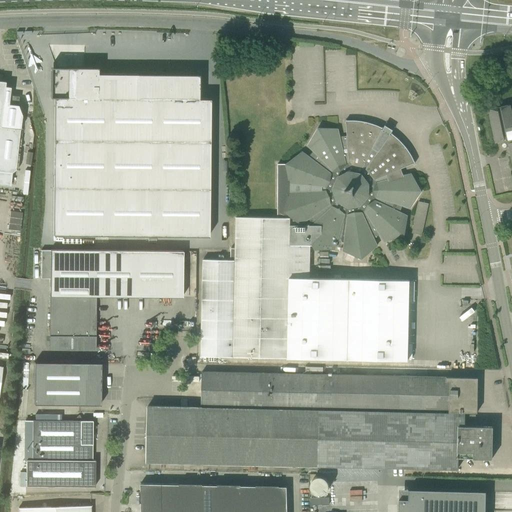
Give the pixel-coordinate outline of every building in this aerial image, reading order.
[(108,32),(107,44),(118,45),(119,33),(108,32)] [(50,67),(50,97),(54,97),(53,235),(208,236),(209,99),(198,99),(199,74),(98,73),(98,67),(83,67),(50,67)] [(4,87),(5,82),(0,81),(0,184),(10,186),(11,173),(15,173),(21,115),(18,105),(8,104),(10,87),(4,87)] [(511,114),(510,105),(488,109),(495,143),(501,142),(502,146),(505,148),(509,147),(511,161),(511,114)] [(203,260),(201,337),(233,338),(233,357),(408,360),(409,280),(309,278),(310,245),(313,245),(315,249),(335,250),(337,242),(344,243),(343,251),(362,259),(377,246),(374,238),(380,235),(384,241),(403,235),(407,216),(400,212),(402,206),(410,208),(421,191),(411,173),(403,176),(400,169),(415,163),(414,160),(413,159),(411,155),(410,153),(408,151),(407,148),(405,146),(403,144),(399,140),(397,138),(395,136),(391,133),(393,130),(385,125),(383,128),(380,127),(377,125),(374,124),(373,124),(368,122),(366,122),(365,122),(362,121),(358,121),(355,120),(352,120),(349,120),(345,120),(347,136),(341,137),(339,129),(318,128),(307,146),(313,152),(309,157),(302,152),(286,164),(290,184),(298,184),(298,192),(289,192),(285,211),(283,211),(277,216),(277,218),(254,217),(249,217),(236,217),(235,248),(231,248),(230,260),(203,260)] [(424,235),(428,202),(418,201),(416,218),(410,217),(407,232),(424,235)] [(182,297),(182,252),(49,251),(49,250),(40,250),(40,278),(49,278),(49,350),(95,350),(95,296),(182,297)] [(100,405),(100,379),(101,363),(34,362),(33,404),(78,405),(100,405)] [(493,426),(464,426),(464,412),(477,412),(478,378),(202,372),(201,407),(148,406),(147,461),(458,469),(458,458),(492,459),(493,426)] [(25,486),(95,487),(95,460),(92,460),(92,421),(31,421),(31,460),(26,460),(25,486)] [(141,502),(141,505),(162,504),(162,484),(140,483),(140,491),(139,491),(140,502),(141,502)] [(162,484),(162,504),(162,511),(191,511),(191,483),(179,483),(179,484),(162,484)] [(203,484),(191,483),(191,511),(210,511),(210,485),(203,485),(203,484)] [(218,485),(210,485),(210,511),(229,511),(229,484),(218,484),(218,485)] [(241,484),(229,484),(229,511),(248,511),(248,486),(241,485),(241,484)] [(256,486),(248,486),(248,511),(267,511),(267,485),(256,485),(256,486)] [(279,485),(267,485),(267,511),(287,511),(287,486),(279,486),(279,485)] [(398,498),(398,511),(485,511),(486,490),(408,488),(408,499),(398,498)]
